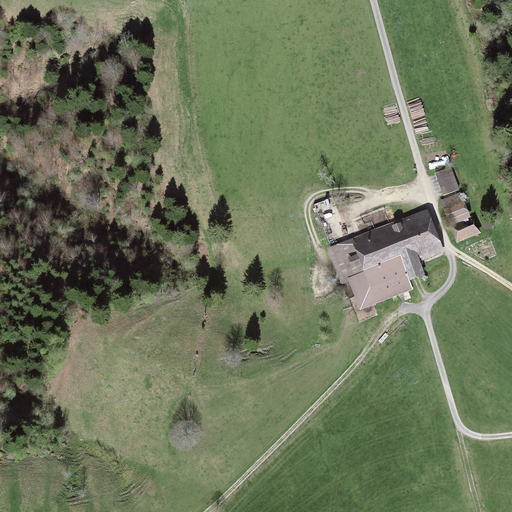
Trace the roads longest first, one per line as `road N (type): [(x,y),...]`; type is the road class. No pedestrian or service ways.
road 1 (track): [(423,308),(391,319),(206,511)]
road 2 (track): [(450,253),(373,0)]
road 3 (track): [(450,253),(449,282),(423,308),(457,421),(471,434),(511,435)]
